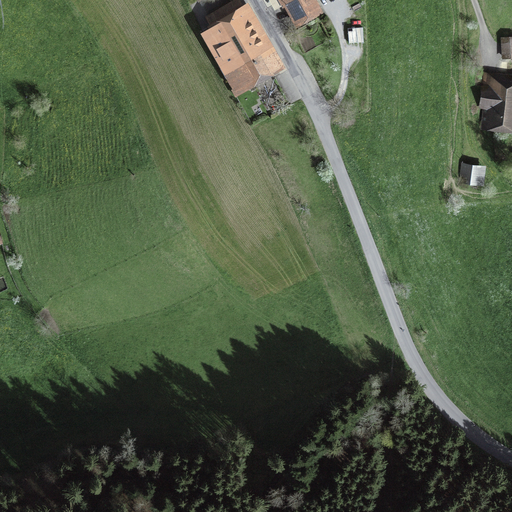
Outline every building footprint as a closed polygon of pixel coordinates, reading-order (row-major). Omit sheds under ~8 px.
[(274,0),(276,2),(283,5),(287,3),(297,21),(318,10),(312,0),(274,0)] [(205,35),(235,88),(276,65),(238,1),(209,18),(215,29),(205,35)] [(348,28),(349,43),(364,41),(362,27),(348,28)] [(503,57),(511,55),(511,37),(502,38),(503,57)] [(511,124),(511,81),(492,80),(489,123),(511,124)] [(483,183),(484,170),(468,168),(466,185),(475,187),(476,182),(483,183)]
